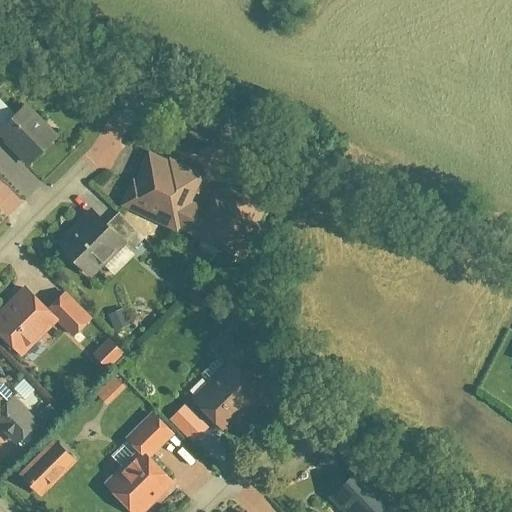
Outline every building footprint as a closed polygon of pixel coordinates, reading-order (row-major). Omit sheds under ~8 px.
[(13,98),(0,110),(0,145),(13,159),(43,131),(13,98)] [(193,164),(134,143),(111,206),(168,227),(169,222),(189,229),(186,237),(235,255),(256,199),(202,179),(195,197),(182,193),(193,164)] [(82,200),(43,236),(75,271),(114,236),(82,200)] [(46,314),(14,279),(0,291),(0,347),(4,352),(46,314)] [(53,287),(36,302),(63,332),(80,316),(53,287)] [(212,358),(178,393),(212,426),(253,383),(228,359),(244,343),(220,320),(197,344),(212,358)] [(117,366),(130,349),(114,337),(101,354),(117,366)] [(103,394),(111,403),(131,386),(123,377),(103,394)] [(0,428),(8,437),(28,418),(0,387),(0,428)] [(89,474),(123,510),(165,472),(142,447),(160,430),(140,408),(110,435),(120,445),(89,474)] [(45,498),(85,459),(62,436),(23,475),(45,498)] [(354,453),(318,490),(341,511),(363,511),(388,487),(354,453)]
